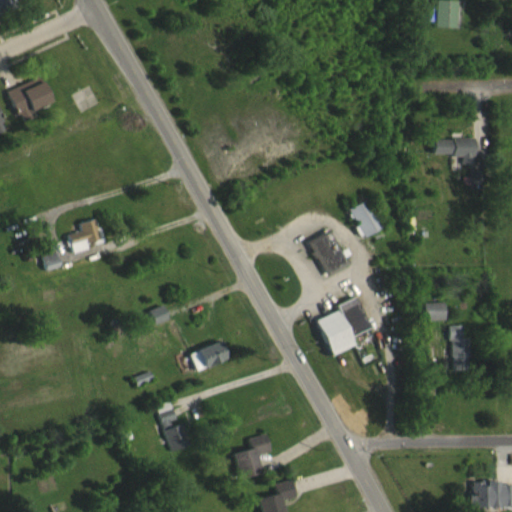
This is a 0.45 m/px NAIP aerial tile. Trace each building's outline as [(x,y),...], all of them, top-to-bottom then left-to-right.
[(0,0),(0,20),(14,15),(6,0),(0,0)] [(454,38),(455,11),(434,10),(433,37),(454,38)] [(4,101),(18,133),(34,126),(31,119),(48,112),(36,86),(4,101)] [(470,148),(429,149),(429,165),(457,165),(458,175),(470,175),(470,148)] [(480,194),(480,180),(467,180),(467,194),(480,194)] [(344,219),(359,247),(378,238),(363,209),(344,219)] [(76,241),(63,244),(67,262),(85,259),(84,255),(99,252),(94,229),(74,233),(76,241)] [(321,284),(341,273),(324,240),(304,251),(321,284)] [(56,276),(52,262),(38,266),(42,281),(56,276)] [(419,313),(419,331),(440,330),(440,312),(419,313)] [(164,330),(159,315),(144,321),(150,335),(164,330)] [(447,380),(464,380),(464,348),(459,348),(458,335),(446,336),(447,380)] [(184,364),(191,382),(221,369),(213,351),(184,364)] [(167,462),(186,456),(179,433),(169,436),(167,431),(172,430),(166,411),(152,415),(167,462)] [(266,462),(261,444),(244,449),(246,458),(227,463),(235,489),(256,483),(252,466),(266,462)] [(291,507),(287,489),(269,494),(272,504),(252,509),(253,511),(277,511),(291,507)] [(510,511),(510,495),(495,495),(495,491),(466,492),(466,511),(510,511)]
